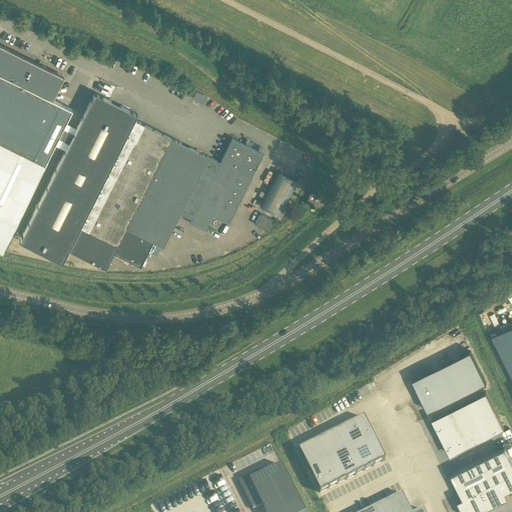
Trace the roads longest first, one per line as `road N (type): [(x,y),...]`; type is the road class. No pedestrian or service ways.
road 1 (primary): [(0,496),(340,304),(511,195)]
road 2 (unclassified): [(0,294),(113,322),(211,316),(310,274),(511,145)]
